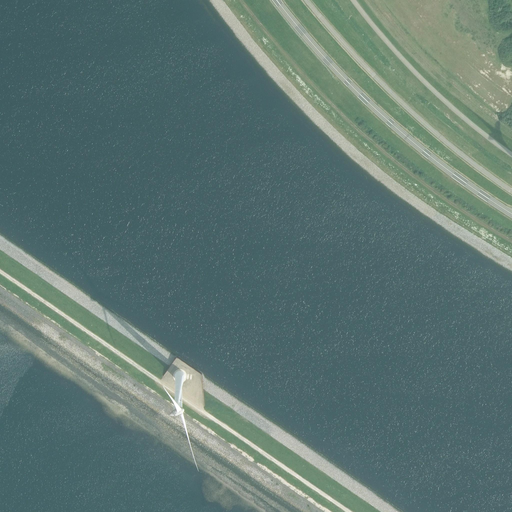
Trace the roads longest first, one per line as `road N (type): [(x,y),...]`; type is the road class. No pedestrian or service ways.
road 1 (primary): [(511,214),(380,113),(276,0)]
road 2 (unclassified): [(511,191),(386,88),(305,0)]
